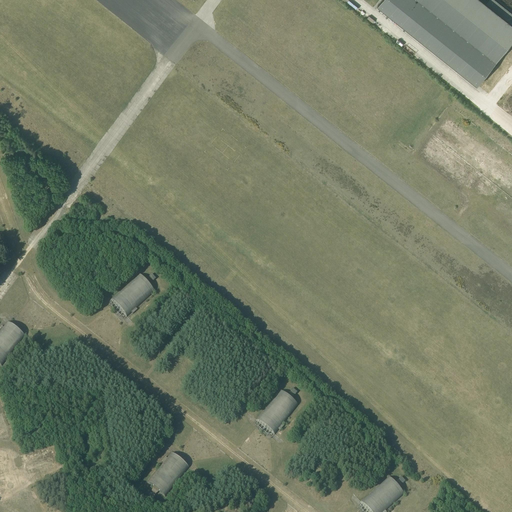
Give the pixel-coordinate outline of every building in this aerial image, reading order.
[(381,0),(378,5),(477,85),(511,41),(511,13),(495,0),(488,0),(487,3),(482,0),(381,0)] [(148,279),(144,281),(138,275),(111,300),(127,318),(131,313),(132,315),(137,310),(136,309),(154,292),(149,287),(152,283),(148,279)] [(186,322),(191,317),(186,313),(182,319),(186,322)] [(0,365),(1,366),(25,337),(6,323),(3,327),(1,327),(0,328),(0,365)] [(284,427),(282,425),(298,406),(292,401),(293,396),(289,393),(286,396),(280,391),(256,421),(275,435),(278,430),(280,431),(284,427)] [(155,495),(159,493),(165,497),(189,469),(170,454),(167,458),(165,457),(161,462),(163,464),(147,483),(153,487),(152,488),(153,488),(151,492),(155,495)] [(385,511),(386,511),(404,495),(399,489),(401,485),(398,481),(393,483),(388,478),(361,503),(369,511),(385,511)]
